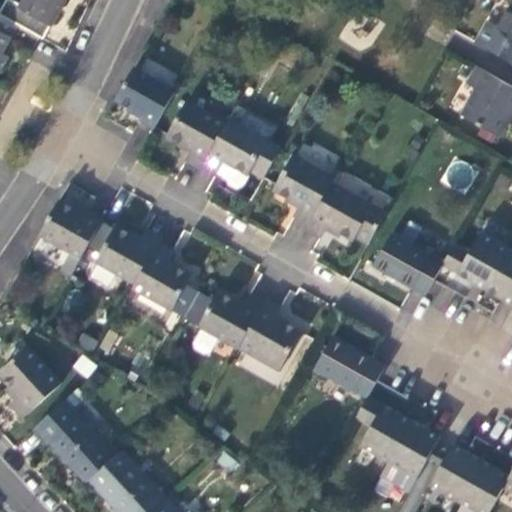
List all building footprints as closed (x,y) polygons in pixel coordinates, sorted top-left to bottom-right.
[(27,0),(17,19),(50,38),(71,0),(27,0)] [(511,76),(511,27),(503,22),(493,39),(502,44),(490,64),(511,76)] [(0,63),(0,62),(15,34),(0,26),(0,79),(7,67),(0,63)] [(511,97),(476,77),(467,92),(476,97),(459,126),(500,148),(511,126),(511,97)] [(138,130),(154,139),(174,101),(133,79),(115,112),(140,126),(138,130)] [(183,170),(199,179),(201,175),(226,132),(186,110),(166,146),(189,159),(183,170)] [(234,200),(240,199),(250,182),(263,189),(280,158),(228,128),(226,132),(201,175),(225,189),(227,196),(234,200)] [(293,226),(308,234),(331,193),(334,188),(292,165),(272,200),(299,215),(293,226)] [(353,247),(367,255),(385,223),(331,193),(308,234),(305,239),(319,246),(325,236),(351,251),(353,247)] [(84,225),(58,210),(38,246),(68,263),(58,281),(70,287),(103,229),(87,220),(84,225)] [(140,249),(115,235),(94,271),(134,294),(158,251),(161,247),(146,238),(140,249)] [(441,278),(511,317),(511,259),(480,242),(469,261),(454,253),(443,273),(441,278)] [(372,278),(424,307),(441,278),(443,273),(391,244),(372,278)] [(174,260),(158,251),(134,294),(131,299),(171,322),(192,285),(167,271),(174,260)] [(213,309),(200,301),(184,329),(238,359),(263,312),(248,303),(243,314),(218,300),(213,309)] [(281,315),(266,307),(263,312),(238,359),(279,381),(300,342),(274,327),(281,315)] [(385,376),(333,346),(313,380),(365,410),(367,407),(385,376)] [(87,379),(97,365),(81,353),(71,367),(87,379)] [(8,414),(22,429),(61,393),(27,356),(0,381),(0,384),(9,395),(4,399),(14,409),(8,414)] [(427,439),(367,407),(365,410),(355,429),(369,437),(358,457),(416,490),(426,473),(434,457),(439,448),(427,439)] [(64,468),(87,492),(89,490),(114,467),(64,411),(34,438),(63,469),(64,468)] [(510,487),(453,455),(447,464),(438,480),(429,498),(454,511),(495,511),(503,499),(510,487)] [(447,464),(434,457),(426,473),(438,480),(447,464)] [(162,511),(166,509),(122,460),(114,467),(89,490),(109,511),(162,511)] [(511,482),(510,487),(503,499),(511,504),(511,482)]
